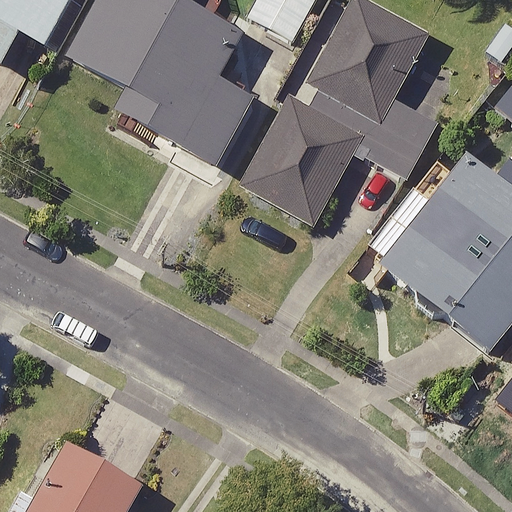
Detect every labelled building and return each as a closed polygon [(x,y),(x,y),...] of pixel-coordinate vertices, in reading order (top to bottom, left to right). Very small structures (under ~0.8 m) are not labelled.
[(0,0),(0,63),(11,40),(50,58),(77,2),(73,0),(0,0)] [(181,0),(96,0),(61,68),(119,98),(108,119),(211,173),(247,104),(211,86),(234,42),(176,12),(181,0)] [(421,42),(341,0),(287,103),(282,100),(233,192),(308,232),(348,156),(401,184),(429,132),(385,109),(421,42)] [(313,0),(253,0),(242,24),(289,47),(313,0)] [(511,324),(511,208),(457,166),(377,269),(488,355),(511,324)] [(125,511),(139,489),(65,448),(28,511),(125,511)]
